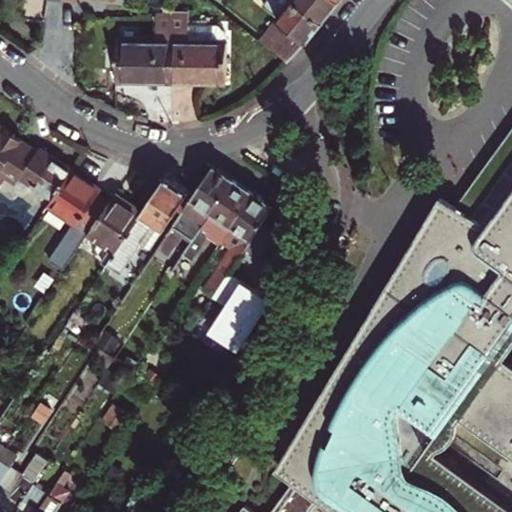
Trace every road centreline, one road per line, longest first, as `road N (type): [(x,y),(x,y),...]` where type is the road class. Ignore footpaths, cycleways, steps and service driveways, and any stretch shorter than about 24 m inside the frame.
road 1 (residential): [(177,511),(274,365),(292,321),(326,174),(299,95)]
road 2 (residential): [(0,55),(84,117),(157,143),(226,137),(299,95)]
road 3 (residential): [(299,95),(377,0)]
